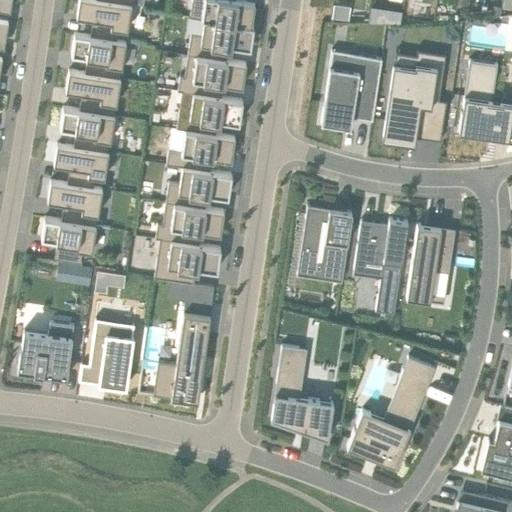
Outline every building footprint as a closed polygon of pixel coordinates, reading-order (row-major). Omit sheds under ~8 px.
[(0,0),(0,7),(9,9),(10,3),(10,0),(0,0)] [(78,0),(76,16),(93,19),(90,35),(115,39),(117,28),(127,30),(131,3),(130,3),(107,0),(78,0)] [(191,0),(189,16),(204,19),(204,17),(251,24),(254,2),(242,0),(191,0)] [(511,2),(502,1),(501,8),(511,9),(511,2)] [(334,6),(332,18),(347,19),(349,7),(334,6)] [(490,6),(489,15),(499,16),(500,7),(490,6)] [(393,9),(391,23),(399,23),(401,11),(393,9)] [(190,33),(187,54),(219,59),(220,58),(221,46),(228,47),(230,48),(231,45),(250,48),(253,25),(251,24),(204,17),(204,19),(201,35),(190,33)] [(74,32),(70,53),(87,56),(85,72),(119,77),(121,67),(125,41),(115,39),(90,35),(74,32)] [(328,65),(320,123),(350,127),(351,117),(372,120),(381,57),(350,52),(348,68),(328,65)] [(179,76),(177,90),(181,90),(214,95),(216,82),(222,83),(241,86),(245,62),(226,59),(220,58),(219,59),(187,54),(184,76),(179,76)] [(392,63),(381,139),(414,144),(415,137),(440,140),(446,100),(438,99),(441,80),(443,67),(414,63),(414,67),(392,63)] [(68,69),(65,90),(82,93),(80,109),(114,114),(115,104),(116,104),(120,78),(119,77),(85,72),(68,69)] [(467,70),(458,131),(481,134),(508,138),(509,131),(511,131),(511,95),(500,93),(499,100),(491,98),(495,75),(467,70)] [(181,90),(176,127),(185,129),(208,132),(209,132),(210,121),(219,122),(220,119),(239,122),(242,99),(220,96),(214,95),(181,90)] [(62,106),(59,127),(76,129),(73,146),(107,151),(110,140),(114,114),(80,109),(62,106)] [(168,149),(166,163),(182,166),(203,169),(203,168),(205,156),(211,157),(230,160),(234,135),(209,132),(208,132),(185,129),(181,151),(168,149)] [(56,143),(53,164),(70,166),(67,182),(92,186),(94,176),(104,177),(108,151),(107,151),(73,146),(56,143)] [(168,181),(165,201),(197,206),(197,205),(199,195),(208,196),(209,193),(227,196),(231,173),(209,169),(203,168),(203,169),(182,166),(179,183),(168,181)] [(50,180),(47,200),(63,203),(61,219),(95,224),(97,214),(98,214),(102,188),(92,186),(67,182),(50,180)] [(157,223),(155,237),(159,238),(192,243),(192,242),(194,230),(200,231),(219,234),(223,209),(197,205),(197,206),(165,201),(162,224),(157,223)] [(306,205),(298,265),(318,268),(317,277),(341,281),(351,211),(333,209),(328,208),(328,212),(323,211),(324,207),(306,205)] [(44,216),(40,237),(57,240),(55,255),(55,256),(54,256),(54,258),(81,263),(81,261),(80,260),(82,249),(91,251),(95,225),(95,224),(61,219),(44,216)] [(360,219),(353,269),(365,271),(366,262),(381,264),(380,276),(375,310),(393,312),(401,262),(407,220),(388,217),(387,223),(360,219)] [(417,223),(406,297),(429,300),(434,268),(448,270),(454,228),(429,225),(420,224),(417,223)] [(159,238),(154,276),(187,281),(193,282),(193,280),(186,280),(188,269),(195,270),(197,270),(197,267),(216,270),(220,246),(192,242),(192,243),(159,238)] [(77,264),(74,282),(88,284),(91,267),(77,264)] [(96,271),(94,291),(106,292),(108,272),(96,271)] [(158,360),(153,394),(197,400),(200,384),(200,378),(207,333),(209,317),(213,287),(193,282),(187,281),(184,300),(175,363),(158,360)] [(88,364),(101,366),(99,381),(106,382),(105,384),(126,387),(133,335),(132,335),(133,324),(132,324),(132,325),(96,320),(96,318),(95,318),(88,364)] [(20,347),(17,370),(33,372),(33,374),(43,375),(43,373),(65,377),(66,377),(73,324),(49,321),(47,333),(23,330),(21,347),(20,347)] [(274,392),(270,418),(303,429),(314,433),(325,437),(327,438),(333,401),(299,396),(298,396),(303,361),(296,360),(298,348),(299,347),(281,344),(275,382),(279,383),(278,393),(274,392)] [(361,408),(346,446),(355,449),(365,453),(369,455),(394,465),(395,463),(403,443),(402,442),(407,431),(422,394),(428,379),(432,368),(433,368),(434,366),(407,356),(407,358),(402,369),(395,385),(404,389),(391,422),(370,413),(370,412),(361,408)] [(487,438),(480,468),(511,475),(511,407),(507,406),(507,408),(504,420),(498,418),(492,442),(488,441),(489,438),(487,438)] [(454,511),(453,511),(511,511),(511,500),(481,494),(480,499),(464,495),(465,490),(464,490),(462,500),(457,499),(454,511)]
